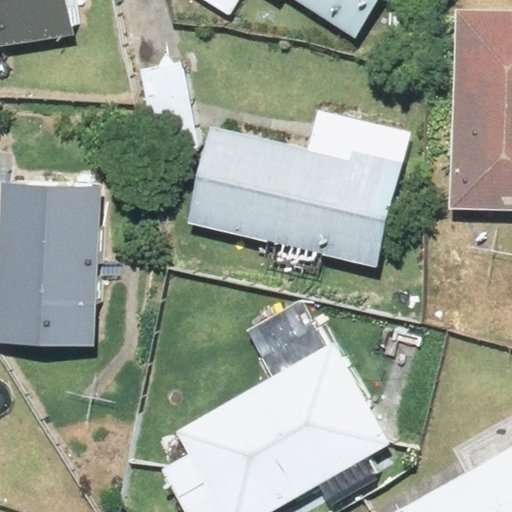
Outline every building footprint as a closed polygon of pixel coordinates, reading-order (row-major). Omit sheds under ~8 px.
[(0,0),(0,43),(81,34),(76,0),(0,0)] [(304,0),(366,41),(393,0),(304,0)] [(511,213),(511,5),(454,5),(452,213),(511,213)] [(436,15),(397,13),(395,70),(433,71),(436,15)] [(188,59),(144,69),(166,162),(210,152),(188,59)] [(221,120),(198,216),(386,262),(409,165),(221,120)] [(109,184),(10,183),(7,342),(107,343),(109,184)] [(179,429),(227,511),(275,511),(400,442),(340,337),(179,429)] [(511,511),(511,445),(395,509),(397,511),(511,511)]
